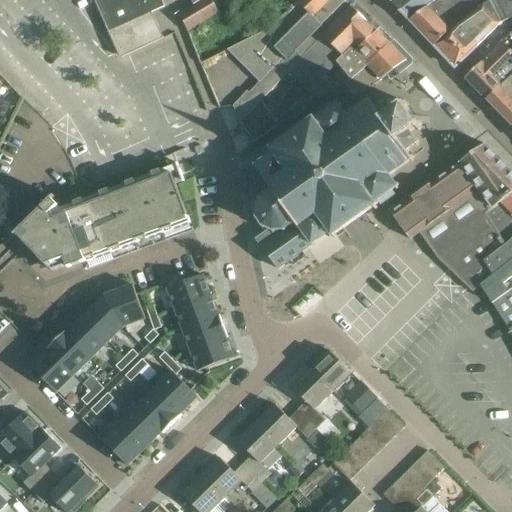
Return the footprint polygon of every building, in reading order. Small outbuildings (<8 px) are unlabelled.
[(160,0),(94,0),(109,32),(151,13),(164,8),(160,0)] [(211,0),(202,0),(192,7),(179,15),(186,32),(218,14),(216,10),(211,0)] [(211,0),(216,10),(231,0),(211,0)] [(344,0),(299,0),(294,5),(271,28),(224,52),(258,83),(248,94),(246,92),(233,106),(240,124),(261,101),(288,73),(324,36),(318,30),(346,2),(344,0)] [(393,0),(390,3),(408,22),(435,0),(393,0)] [(435,0),(408,22),(433,48),(456,25),(490,2),(501,23),(507,20),(496,0),(435,0)] [(511,0),(496,0),(507,20),(511,17),(511,0)] [(477,47),(488,35),(501,23),(490,2),(456,25),(433,48),(454,69),(477,47)] [(324,36),(288,73),(309,93),(338,64),(337,63),(352,47),(357,51),(377,33),(352,7),(324,36)] [(151,13),(109,32),(121,59),(147,46),(163,39),(151,13)] [(389,45),(377,33),(357,51),(352,47),(337,63),(338,64),(343,70),(351,81),(361,73),(367,67),(389,45)] [(502,86),(511,77),(511,33),(511,34),(502,43),(464,80),(486,101),(502,86)] [(367,67),(382,81),(406,61),(389,45),(367,67)] [(351,81),(343,70),(335,76),(343,86),(351,81)] [(486,101),(511,128),(511,77),(502,86),(486,101)] [(403,104),(401,101),(399,102),(395,103),(393,103),(392,104),(391,106),(387,102),(389,100),(388,99),(386,100),(385,98),(383,100),(384,102),(375,108),(370,101),(372,100),(370,98),(369,99),(368,98),(366,99),(367,101),(346,116),(340,107),(342,105),(340,104),(338,105),(337,103),(335,104),(337,107),(333,109),(331,105),(316,116),(318,118),(316,119),(315,118),(314,120),(311,116),(309,117),(312,121),(274,148),(271,145),(269,147),(271,150),(268,152),(270,154),(273,152),(274,153),(258,165),(257,163),(255,164),(256,166),(254,167),(256,169),(257,168),(269,184),(267,186),(268,188),(271,187),(272,189),(262,196),(260,195),(258,197),(261,198),(257,206),(255,206),(254,208),(257,209),(257,217),(255,218),(255,220),(259,219),(263,226),(261,228),(264,230),(266,228),(270,230),(257,240),(278,269),(312,245),(314,247),(315,245),(313,243),(330,232),(331,234),(327,236),(329,238),(332,236),(335,238),(337,237),(335,233),(373,207),(375,210),(378,209),(375,205),(378,203),(377,202),(378,201),(381,204),(394,194),(392,190),(395,188),(396,190),(399,188),(397,186),(399,185),(397,182),(395,183),(389,175),(410,160),(412,161),(414,160),(413,158),(414,157),(413,155),(411,156),(407,150),(415,145),(416,146),(418,145),(417,143),(418,142),(417,141),(415,142),(409,133),(415,129),(418,132),(422,129),(419,126),(422,125),(419,120),(416,123),(405,107),(408,105),(405,102),(403,104)] [(279,126),(261,101),(240,124),(255,143),(279,126)] [(500,203),(511,194),(511,173),(508,169),(484,145),(388,214),(407,240),(417,233),(435,259),(470,293),(479,286),(481,289),(479,285),(492,276),(483,262),(493,254),(503,246),(494,231),(485,217),(484,215),(500,203)] [(172,154),(163,157),(167,168),(177,164),(172,154)] [(19,231),(14,236),(15,237),(16,236),(23,243),(52,272),(83,261),(93,257),(93,259),(111,253),(111,251),(119,248),(119,250),(137,243),(137,241),(145,238),(145,240),(163,233),(163,232),(171,229),(171,230),(188,224),(189,224),(170,173),(65,213),(66,216),(54,220),(52,213),(58,207),(52,201),(54,198),(53,197),(19,231)] [(511,194),(500,203),(484,215),(485,217),(494,231),(503,246),(511,239),(511,194)] [(511,239),(503,246),(493,254),(483,262),(492,276),(497,275),(511,262),(511,239)] [(511,262),(497,275),(492,276),(479,285),(481,289),(490,303),(504,294),(511,288),(511,262)] [(210,297),(202,276),(166,290),(174,311),(210,297)] [(145,320),(132,286),(104,297),(123,328),(145,320)] [(511,288),(504,294),(490,303),(506,327),(508,330),(511,327),(511,288)] [(123,328),(104,297),(83,318),(108,343),(123,328)] [(217,317),(210,297),(174,311),(181,330),(217,317)] [(157,317),(153,306),(145,309),(149,320),(157,317)] [(219,316),(217,317),(181,330),(189,352),(225,338),(227,338),(219,316)] [(161,329),(157,317),(149,320),(153,331),(161,329)] [(91,359),(108,343),(83,318),(66,334),(91,359)] [(149,345),(158,336),(152,331),(144,339),(149,345)] [(91,359),(66,334),(65,333),(47,351),(48,352),(73,377),(91,359)] [(233,359),(225,338),(189,352),(197,372),(233,359)] [(129,365),(138,356),(132,350),(123,359),(129,365)] [(73,377),(48,352),(31,369),(56,394),(73,377)] [(173,362),(164,353),(158,358),(167,367),(173,362)] [(310,370),(332,393),(351,375),(329,353),(310,370)] [(120,373),(129,365),(123,359),(115,367),(120,373)] [(147,366),(141,360),(133,369),(138,374),(147,366)] [(181,370),(173,362),(167,367),(175,376),(181,370)] [(138,374),(133,369),(124,377),(130,383),(138,374)] [(332,393),(310,370),(292,389),(306,403),(297,412),(316,431),(325,423),(314,411),(332,393)] [(197,399),(170,371),(153,388),(180,415),(197,399)] [(360,382),(345,396),(362,415),(376,401),(377,400),(360,382)] [(95,398),(103,390),(98,384),(89,392),(95,398)] [(180,415),(153,388),(135,406),(162,433),(162,434),(181,416),(180,415)] [(86,407),(95,398),(89,392),(80,401),(86,407)] [(104,408),(113,400),(107,394),(99,402),(104,408)] [(377,422),(387,412),(376,401),(362,415),(357,419),(369,430),(377,422)] [(104,408),(99,402),(90,411),(95,417),(104,408)] [(162,433),(135,406),(118,422),(145,450),(162,433)] [(275,406),(256,425),(278,447),(296,430),(306,440),(316,431),(297,412),(288,420),(275,406)] [(387,412),(377,422),(394,439),(404,429),(387,412)] [(0,446),(13,459),(42,431),(25,413),(9,429),(0,419),(0,446)] [(145,450),(118,422),(101,440),(127,467),(145,450)] [(394,439),(377,422),(369,430),(385,447),(394,439)] [(278,447),(256,425),(237,443),(251,457),(243,465),(261,485),(270,475),(260,464),(278,447)] [(45,465),(61,449),(42,430),(42,431),(13,459),(30,477),(23,484),(33,494),(53,474),(45,465)] [(369,430),(360,439),(377,456),(385,447),(369,430)] [(377,456),(360,439),(351,447),(368,464),(377,456)] [(351,447),(342,456),(359,473),(368,464),(351,447)] [(427,452),(417,462),(434,479),(444,469),(427,452)] [(359,473),(342,456),(332,465),(349,482),(359,473)] [(261,485),(243,465),(233,474),(220,460),(201,478),(223,500),(241,483),(252,494),(261,485)] [(434,479),(417,462),(408,471),(425,488),(432,482),(434,479)] [(309,479),(317,487),(329,474),(322,466),(309,479)] [(97,486),(78,467),(62,483),(53,474),(33,494),(42,504),(50,497),(64,511),(75,511),(83,505),(80,503),(97,486)] [(425,488),(408,471),(400,479),(417,496),(423,490),(425,488)] [(226,511),(231,508),(223,500),(201,478),(183,496),(196,510),(193,511),(226,511)] [(317,487),(309,479),(296,491),(303,499),(317,487)] [(400,479),(392,488),(408,505),(417,496),(400,479)] [(443,511),(431,499),(440,490),(436,486),(432,482),(425,488),(423,490),(417,496),(408,505),(404,509),(407,511),(443,511)] [(333,503),(341,511),(369,511),(374,507),(352,484),(333,503)] [(408,505),(392,488),(383,497),(397,511),(401,511),(404,509),(408,505)] [(274,511),(290,511),(293,510),(285,502),(274,511)] [(341,511),(333,503),(323,511),(341,511)]
